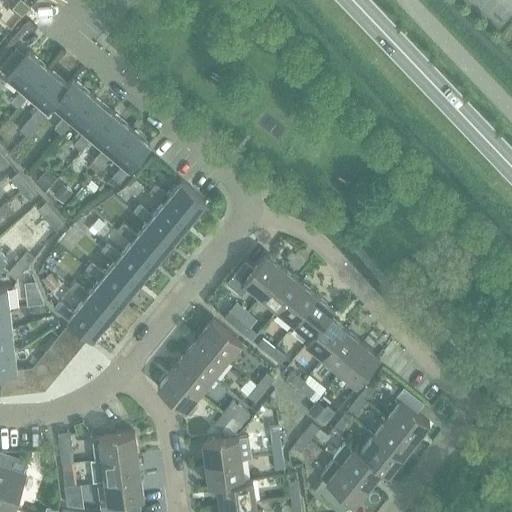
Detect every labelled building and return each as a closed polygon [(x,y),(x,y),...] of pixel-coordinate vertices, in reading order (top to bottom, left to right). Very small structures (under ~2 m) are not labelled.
[(8,75),(20,86),(41,61),(29,51),(26,55),(17,47),(0,66),(0,67),(9,75),(8,75)] [(41,61),(20,86),(23,88),(11,101),(18,107),(30,94),(41,103),(62,79),(41,61)] [(62,79),(41,103),(42,104),(31,118),(38,124),(50,109),(48,108),(52,102),(67,114),(87,90),(72,78),(67,84),(62,79)] [(74,144),(76,146),(108,108),(87,90),(67,114),(55,128),(62,134),(74,121),(86,131),(74,144)] [(108,108),(76,146),(81,150),(93,137),(105,147),(93,161),(89,166),(92,169),(128,126),(108,108)] [(128,126),(92,169),(96,172),(112,153),(124,163),(113,177),(108,182),(114,187),(120,183),(132,169),(130,167),(150,144),(128,126)] [(10,162),(1,152),(0,153),(0,166),(2,169),(10,162)] [(48,168),(37,180),(46,189),(58,177),(48,168)] [(11,179),(20,190),(28,183),(18,172),(11,179)] [(151,190),(189,222),(205,202),(180,181),(168,195),(155,184),(151,190)] [(36,193),(28,183),(20,190),(29,199),(36,193)] [(64,183),(54,194),(64,203),(74,192),(64,183)] [(135,209),(173,241),(189,222),(151,190),(149,192),(162,203),(153,215),(139,204),(135,209)] [(37,209),(55,230),(63,223),(45,202),(37,209)] [(119,229),(157,260),(173,241),(135,209),(133,211),(147,222),(136,234),(123,223),(119,229)] [(98,217),(88,229),(94,234),(104,222),(98,217)] [(103,248),(141,280),(157,260),(119,229),(117,230),(131,241),(120,254),(107,243),(103,248)] [(87,268),(125,299),(141,280),(103,248),(101,250),(115,261),(104,273),(91,262),(87,268)] [(35,257),(27,250),(8,272),(16,279),(35,257)] [(230,278),(226,283),(242,295),(245,291),(249,286),(260,295),(283,266),(267,252),(255,267),(243,281),(239,286),(230,278)] [(230,278),(239,286),(243,281),(255,267),(245,259),(230,278)] [(283,266),(260,295),(277,308),(300,280),(283,266)] [(71,287),(109,318),(125,299),(87,268),(85,270),(98,280),(88,293),(75,282),(71,287)] [(50,271),(43,277),(50,286),(58,280),(50,271)] [(300,280),(277,308),(293,322),(317,294),(300,280)] [(0,287),(0,308),(9,307),(6,287),(0,287)] [(92,338),(109,318),(71,287),(69,289),(82,300),(72,312),(59,301),(53,308),(67,320),(69,319),(92,338)] [(317,294),(293,322),(310,336),(334,307),(317,294)] [(45,303),(32,305),(33,314),(46,312),(45,303)] [(0,308),(0,329),(11,328),(9,307),(0,308)] [(334,307),(310,336),(306,342),(323,356),(346,327),(330,314),(335,308),(334,307)] [(224,316),(235,325),(241,318),(230,309),(224,316)] [(199,336),(227,359),(242,341),(213,318),(199,336)] [(235,325),(247,335),(253,328),(241,318),(235,325)] [(346,327),(323,356),(340,370),(363,341),(346,327)] [(0,329),(0,349),(14,348),(11,328),(0,329)] [(64,328),(56,338),(74,354),(83,343),(64,328)] [(185,352),(214,375),(227,359),(199,336),(185,352)] [(257,344),(268,353),(274,345),(263,336),(257,344)] [(47,348),(66,364),(74,354),(56,338),(47,348)] [(363,341),(340,370),(357,384),(381,355),(363,341)] [(287,355),(274,345),(268,353),(281,363),(287,355)] [(0,370),(10,370),(17,369),(14,348),(0,349),(0,370)] [(47,348),(38,359),(57,374),(66,364),(47,348)] [(172,369),(200,392),(214,375),(185,352),(172,369)] [(38,359),(32,367),(44,389),(57,374),(38,359)] [(32,367),(22,368),(25,392),(44,389),(32,367)] [(17,369),(10,370),(13,393),(25,392),(22,368),(17,369)] [(192,401),(200,392),(172,369),(157,387),(185,410),(186,409),(190,413),(197,405),(192,401)] [(10,370),(0,370),(0,387),(1,395),(13,393),(10,370)] [(286,378),(298,387),(303,380),(292,371),(286,378)] [(266,372),(257,383),(265,389),(274,378),(266,372)] [(315,389),(303,380),(298,387),(309,396),(315,389)] [(255,401),(265,389),(257,383),(247,394),(255,401)] [(369,383),(359,395),(367,401),(377,388),(369,383)] [(400,401),(387,417),(416,440),(430,422),(416,411),(422,403),(423,401),(405,386),(403,387),(395,397),(400,401)] [(358,411),(367,401),(359,395),(351,405),(358,411)] [(222,427),(222,430),(224,433),(224,435),(230,433),(236,432),(250,413),(233,400),(224,412),(230,417),(222,427)] [(326,406),(317,417),(325,423),(337,409),(328,403),(326,406)] [(221,429),(222,430),(222,427),(230,417),(224,412),(214,424),(221,429)] [(342,416),(331,428),(339,434),(349,422),(342,416)] [(374,434),(403,457),(416,440),(387,417),(374,434)] [(312,421),(302,433),(310,439),(319,427),(312,421)] [(269,424),(273,453),(283,452),(279,423),(269,424)] [(93,438),(96,459),(96,460),(138,454),(135,432),(93,438)] [(224,438),(202,441),(205,462),(241,457),(252,456),(249,435),(238,436),(232,437),(236,432),(230,433),(224,435),(224,438)] [(301,450),(310,439),(302,433),(293,445),(301,450)] [(383,468),(382,469),(389,474),(403,457),(374,434),(361,451),(383,468)] [(61,465),(62,465),(72,463),(73,463),(69,439),(58,440),(61,465)] [(347,441),(334,457),(340,462),(340,463),(369,486),(382,469),(383,468),(361,451),(354,445),(354,446),(347,441)] [(54,451),(41,452),(42,465),(55,464),(54,451)] [(0,504),(15,509),(26,474),(30,462),(0,452),(0,504)] [(285,468),(283,452),(273,453),(275,469),(285,468)] [(97,480),(97,481),(141,475),(138,454),(96,460),(96,459),(91,460),(94,481),(97,480)] [(208,485),(216,484),(244,480),(241,457),(205,462),(208,485)] [(314,489),(340,510),(342,511),(351,501),(355,504),(369,486),(340,463),(340,462),(334,457),(320,475),(323,478),(314,489)] [(62,465),(64,486),(74,484),(72,463),(62,465)] [(141,475),(97,481),(101,510),(117,511),(140,511),(139,498),(144,498),(141,475)] [(216,484),(219,505),(256,500),(252,478),(244,480),(216,484)] [(288,481),(290,496),(299,494),(297,480),(288,481)] [(76,499),(74,484),(64,486),(66,500),(76,499)] [(292,511),(301,509),(299,494),(290,496),(292,511)] [(263,511),(263,510),(257,511),(256,500),(219,505),(219,511),(263,511)]
